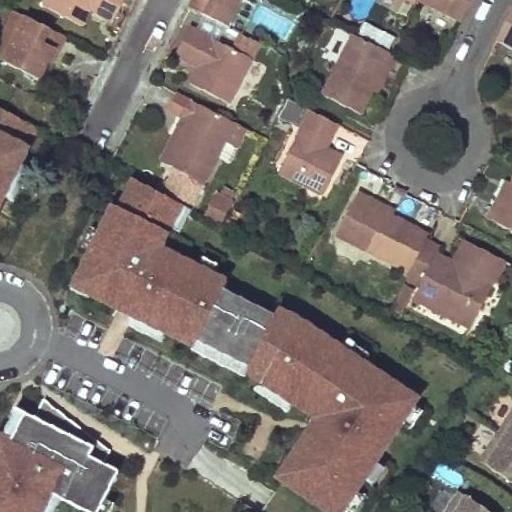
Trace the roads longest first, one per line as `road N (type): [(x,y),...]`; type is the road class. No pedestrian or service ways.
road 1 (residential): [(448,106),(419,108),(400,130),(402,159),(424,178),(453,176),(472,154),(470,125)]
road 2 (residential): [(163,0),(93,142)]
